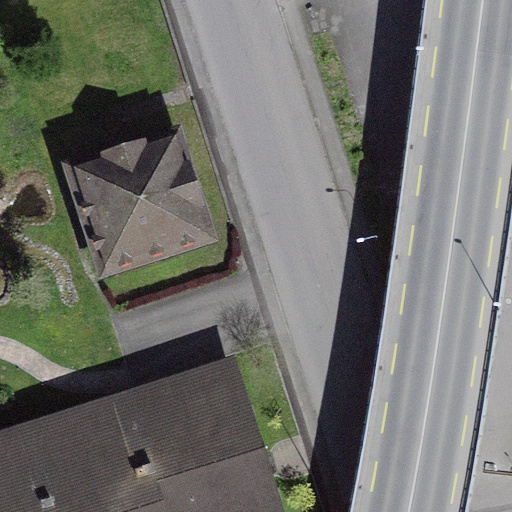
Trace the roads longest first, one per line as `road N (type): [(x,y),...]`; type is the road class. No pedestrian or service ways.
road 1 (residential): [(229,0),(390,511)]
road 2 (primary): [(408,511),(484,0)]
